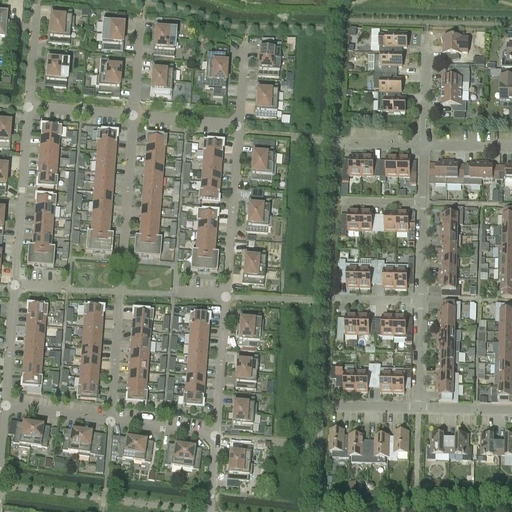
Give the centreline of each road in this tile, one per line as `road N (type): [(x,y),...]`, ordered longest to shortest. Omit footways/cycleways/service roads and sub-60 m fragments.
road 1 (residential): [(14,289),(29,108)]
road 2 (residential): [(121,292),(135,116)]
road 3 (residential): [(225,297),(240,125)]
road 4 (residential): [(214,436),(225,297)]
road 5 (residential): [(110,421),(121,292)]
